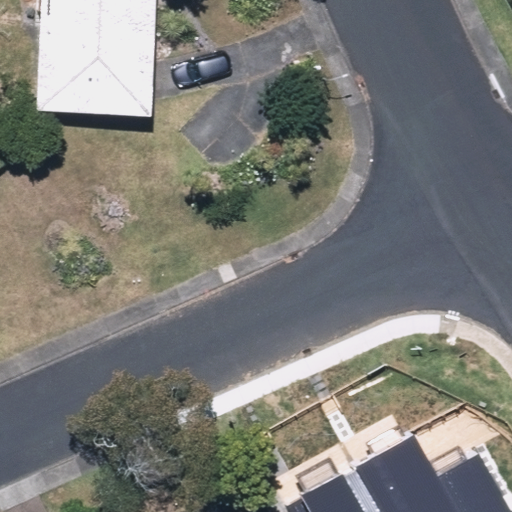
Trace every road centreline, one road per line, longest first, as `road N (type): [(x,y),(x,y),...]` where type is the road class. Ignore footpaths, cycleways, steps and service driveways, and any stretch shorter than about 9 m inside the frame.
road 1 (residential): [(479,234),(0,437)]
road 2 (residential): [(385,0),(479,234)]
